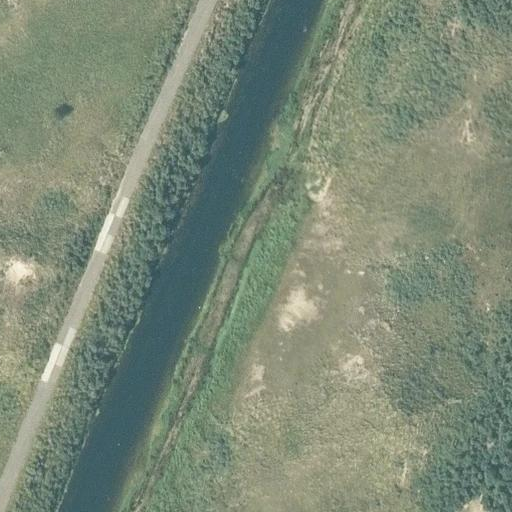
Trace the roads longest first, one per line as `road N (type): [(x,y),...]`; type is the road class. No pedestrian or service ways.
road 1 (track): [(353,0),(136,511)]
road 2 (track): [(0,502),(206,0)]
